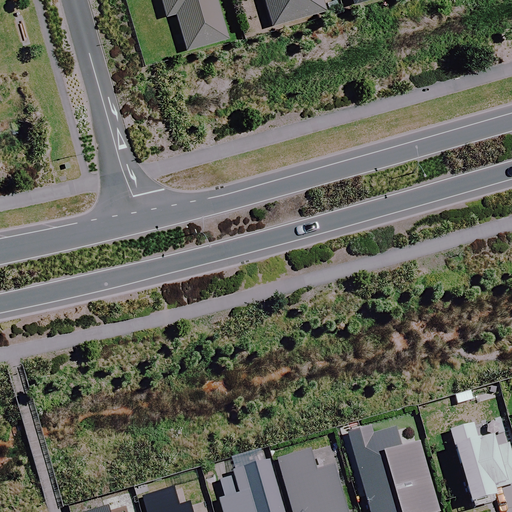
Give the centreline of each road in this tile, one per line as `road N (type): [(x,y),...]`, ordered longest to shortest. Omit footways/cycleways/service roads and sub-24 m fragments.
road 1 (secondary): [(511,170),(140,277),(0,304)]
road 2 (secondary): [(136,220),(511,121)]
road 3 (residential): [(72,0),(136,220)]
road 4 (secondary): [(0,247),(136,220)]
